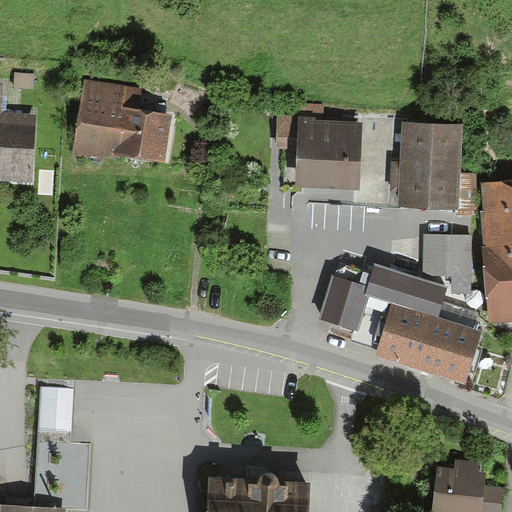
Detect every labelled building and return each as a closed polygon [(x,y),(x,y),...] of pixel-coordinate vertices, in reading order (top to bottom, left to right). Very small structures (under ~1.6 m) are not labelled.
[(15,87),(34,88),(34,75),(15,75),(15,87)] [(86,82),(72,157),(102,163),(103,158),(163,170),(172,120),(138,114),(142,93),(86,82)] [(0,179),(34,181),(36,114),(1,113),(2,85),(0,84),(0,179)] [(293,193),(359,196),(362,126),(323,125),(324,106),(273,104),(271,152),(295,153),(293,193)] [(400,164),(393,164),(392,195),(398,195),(397,214),(460,217),(465,128),(403,124),(400,164)] [(511,181),(479,184),(488,328),(511,326),(511,181)] [(423,280),(454,281),(454,294),(470,295),(472,235),(424,234),(423,280)] [(473,332),(479,314),(444,303),(448,291),(374,269),(371,277),(355,271),(350,287),(333,281),(319,323),(357,336),(370,298),(393,306),(473,332)] [(375,361),(465,390),(482,336),(473,332),(393,306),(375,361)] [(41,432),(74,432),(75,389),(42,388),(41,432)] [(440,462),(434,511),(500,511),(503,485),(484,483),(486,468),(476,467),(477,460),(457,457),(456,463),(440,462)] [(306,511),(309,470),(280,468),(279,463),(275,460),(270,458),(264,459),(260,463),(258,467),(210,465),(207,511),(306,511)] [(0,511),(67,511),(68,504),(0,500),(0,505),(0,511)]
